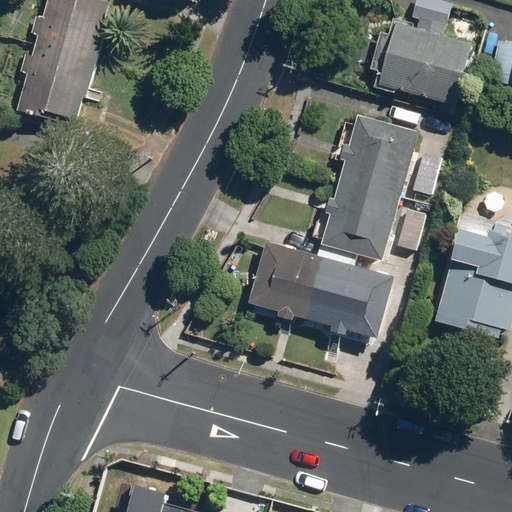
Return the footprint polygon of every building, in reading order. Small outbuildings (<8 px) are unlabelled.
[(49,0),(16,112),(46,121),(49,113),(84,124),(120,4),(106,0),(49,0)] [(477,48),(400,27),(383,89),(460,110),(477,48)] [(360,115),(323,245),(384,262),(421,131),(360,115)] [(503,331),(511,333),(511,229),(494,224),(489,238),(465,231),(439,324),(500,341),(503,331)] [(252,304),(281,312),(279,320),(296,324),(298,316),(334,327),(332,335),(348,339),(350,331),(380,340),(398,280),(269,244),(252,304)] [(167,511),(172,496),(136,487),(128,511),(167,511)]
